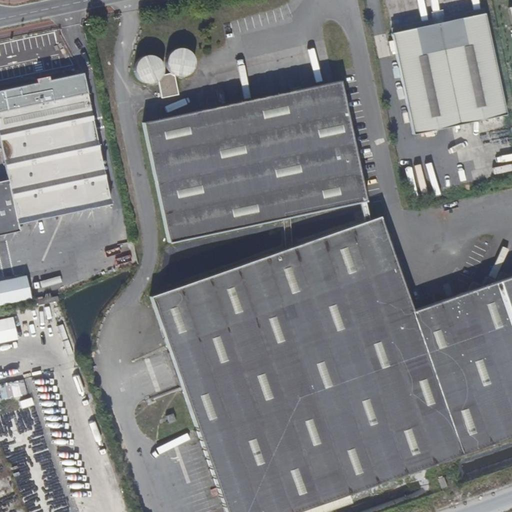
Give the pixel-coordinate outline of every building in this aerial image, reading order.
[(507,113),(485,14),(393,34),(413,133),(507,113)] [(156,84),(160,81),(163,100),(180,97),(176,79),(185,79),(189,77),(194,72),(195,64),(195,60),(190,53),(183,50),(177,50),(171,54),(167,59),(166,66),(168,70),(171,75),(162,77),(164,70),(162,64),(158,60),(152,57),(147,57),(142,59),(139,63),(136,67),(136,74),(139,81),(144,85),(152,85),(156,84)] [(0,234),(16,231),(15,222),(111,203),(82,72),(48,79),(45,76),(37,77),(36,82),(0,89),(0,149),(6,179),(0,179),(0,234)] [(364,204),(339,84),(142,126),(168,245),(364,204)] [(380,214),(284,246),(228,265),(323,244),(362,236),(385,232),(380,214)] [(468,290),(412,309),(385,232),(362,236),(441,458),(511,433),(511,270),(510,275),(500,270),(496,280),(485,275),(482,284),(471,281),(468,290)] [(362,236),(323,244),(228,265),(149,292),(223,511),(280,511),(441,458),(362,236)] [(27,275),(0,281),(0,305),(32,299),(27,275)] [(13,316),(0,319),(0,343),(18,339),(13,316)] [(377,511),(432,493),(426,477),(324,511),(377,511)]
